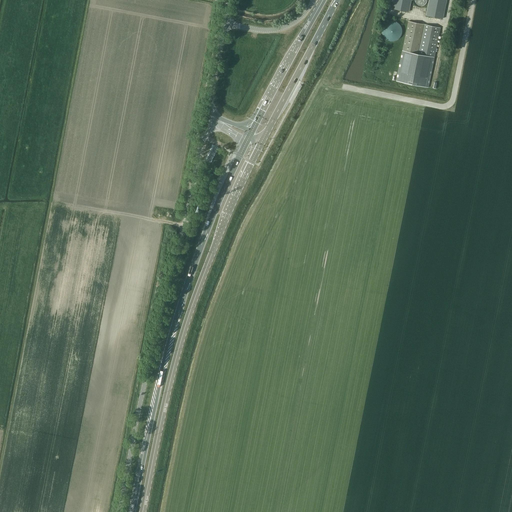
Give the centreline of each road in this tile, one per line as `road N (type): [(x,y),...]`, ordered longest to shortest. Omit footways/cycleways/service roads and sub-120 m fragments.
road 1 (unclassified): [(119,511),(202,141),(217,120)]
road 2 (primary): [(142,511),(174,356),(260,140)]
road 3 (primary): [(246,140),(168,340),(132,511)]
road 4 (track): [(345,88),(449,104),(472,0)]
road 5 (primary): [(260,140),(336,0)]
road 6 (primary): [(323,0),(250,130)]
